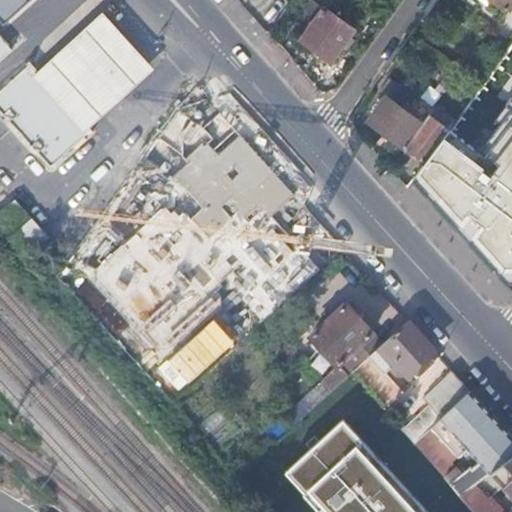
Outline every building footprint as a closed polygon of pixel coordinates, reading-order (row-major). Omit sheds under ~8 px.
[(0,0),(0,21),(3,25),(31,0),(0,0)] [(322,7),(312,0),(309,0),(294,21),(306,30),(301,37),(329,58),(352,26),(323,6),(322,7)] [(488,0),(502,10),(509,1),(509,0),(488,0)] [(106,12),(41,73),(92,130),(158,69),(106,12)] [(0,61),(13,50),(0,35),(0,61)] [(92,130),(41,73),(31,62),(29,65),(30,67),(0,95),(0,111),(54,169),(92,135),(93,137),(97,134),(92,130)] [(366,120),(403,147),(421,122),(402,107),(412,95),(396,81),(392,87),(388,84),(382,91),(385,94),(366,120)] [(511,96),(471,150),(445,137),(417,174),(504,270),(511,269),(511,96)] [(423,162),(453,122),(432,107),(421,122),(403,147),(423,162)] [(169,247),(262,158),(219,113),(167,163),(186,182),(144,221),(169,247)] [(267,295),(301,264),(247,207),(214,239),(267,295)] [(62,267),(54,278),(81,300),(89,289),(62,267)] [(109,329),(135,305),(110,278),(84,302),(109,329)] [(315,388),(321,395),(349,370),(380,342),(371,331),(373,329),(345,300),(309,333),(335,362),(318,379),(321,382),(315,388)] [(409,371),(434,349),(406,318),(380,342),(349,370),(358,381),(380,406),(401,388),(384,369),(390,364),(398,372),(403,367),(409,371)] [(429,424),(470,389),(452,369),(422,396),(428,402),(399,427),(411,441),(423,430),(429,424)] [(330,406),(358,381),(349,370),(321,395),(330,406)] [(457,494),(511,454),(511,435),(470,389),(429,424),(455,453),(457,452),(461,456),(453,463),(423,430),(411,441),(446,481),(457,494)] [(301,402),(307,409),(315,401),(309,395),(301,402)] [(430,511),(345,422),(286,471),(322,511),(430,511)] [(511,511),(511,454),(457,494),(460,497),(473,511),(511,511)] [(450,504),(460,497),(457,494),(446,481),(437,489),(450,504)]
